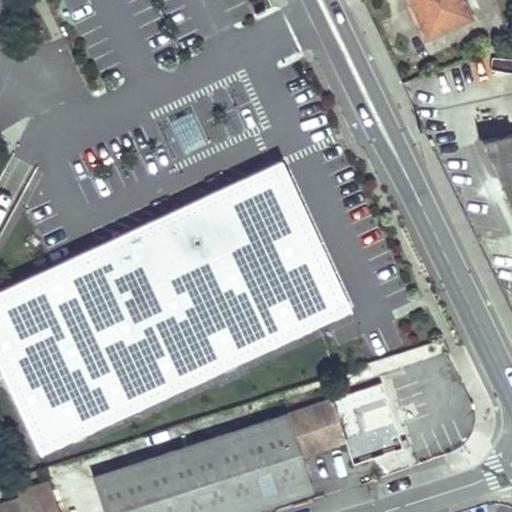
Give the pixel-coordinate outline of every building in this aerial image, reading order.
[(463,0),(410,0),(425,36),(470,18),(463,0)] [(192,112),(168,122),(181,154),(205,143),(192,112)] [(511,134),(480,141),(511,209),(511,134)] [(301,202),(277,162),(258,170),(52,268),(0,292),(0,376),(1,379),(37,461),(350,315),(301,202)] [(332,399),(95,475),(106,511),(238,511),(309,490),(298,456),(346,441),(353,464),(403,448),(382,383),(332,399)] [(60,511),(50,481),(18,491),(20,496),(24,511),(20,511),(60,511)] [(20,511),(24,511),(20,496),(0,502),(0,511),(20,511)]
